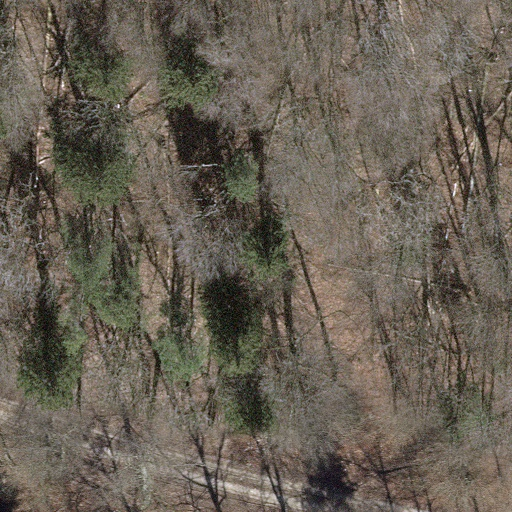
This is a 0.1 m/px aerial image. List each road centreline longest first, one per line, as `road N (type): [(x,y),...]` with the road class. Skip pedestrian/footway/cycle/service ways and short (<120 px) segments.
road 1 (track): [(376,511),(0,405)]
road 2 (track): [(285,491),(476,442),(511,423)]
